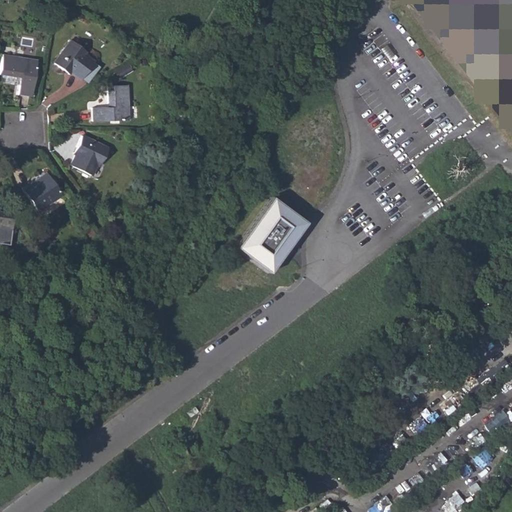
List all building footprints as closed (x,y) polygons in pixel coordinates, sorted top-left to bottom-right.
[(448,0),(451,0),(444,41),(478,86),(491,0),(448,0)] [(70,72),(79,79),(92,63),(93,62),(83,55),(85,52),(69,40),(52,63),(67,75),(70,72)] [(17,95),(31,96),(37,60),(2,54),(0,65),(0,75),(19,78),(17,95)] [(86,84),(99,68),(92,63),(79,79),(86,84)] [(91,108),(91,122),(127,121),(126,85),(106,86),(107,107),(91,108)] [(69,165),(90,176),(95,165),(97,166),(106,149),(80,135),(71,153),(74,155),(69,165)] [(20,189),(36,212),(60,195),(45,173),(20,189)] [(272,203),(239,253),(273,275),(306,225),(272,203)] [(0,244),(8,245),(13,213),(0,211),(0,244)] [(431,472),(447,462),(442,453),(426,463),(431,472)] [(441,506),(444,511),(455,511),(466,505),(459,494),(441,506)] [(387,495),(367,507),(370,511),(391,511),(395,510),(387,495)]
